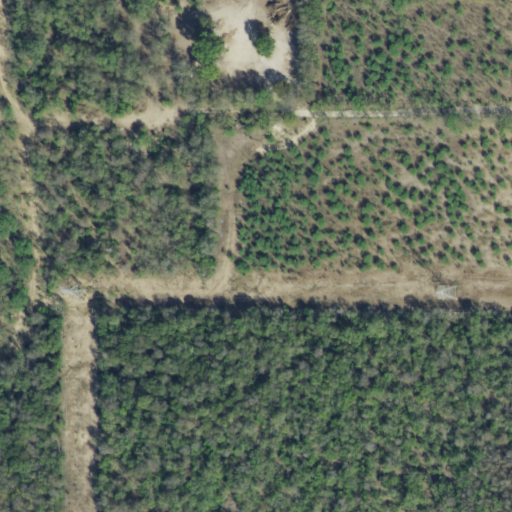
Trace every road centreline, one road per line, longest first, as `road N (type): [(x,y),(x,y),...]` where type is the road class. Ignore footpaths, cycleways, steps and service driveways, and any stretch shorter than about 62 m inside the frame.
road 1 (residential): [(73,412),(511,415)]
road 2 (residential): [(155,247),(511,244)]
road 3 (residential): [(30,511),(155,247)]
